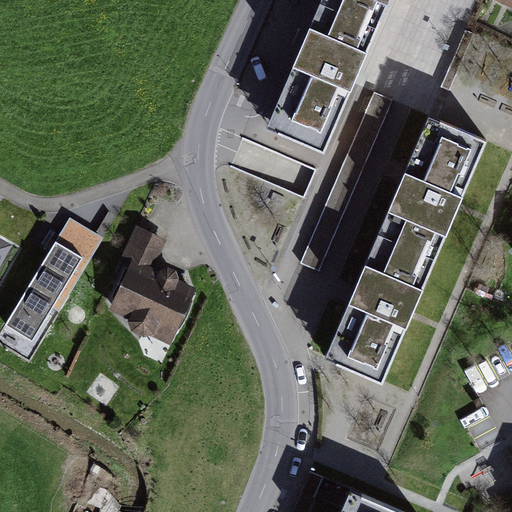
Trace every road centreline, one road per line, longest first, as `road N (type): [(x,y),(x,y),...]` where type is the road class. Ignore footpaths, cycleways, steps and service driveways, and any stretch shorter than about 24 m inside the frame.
road 1 (residential): [(196,159),(202,200),(277,369),(279,445),(255,511)]
road 2 (residential): [(196,159),(54,207),(19,206),(0,195)]
road 3 (residential): [(257,0),(196,159)]
